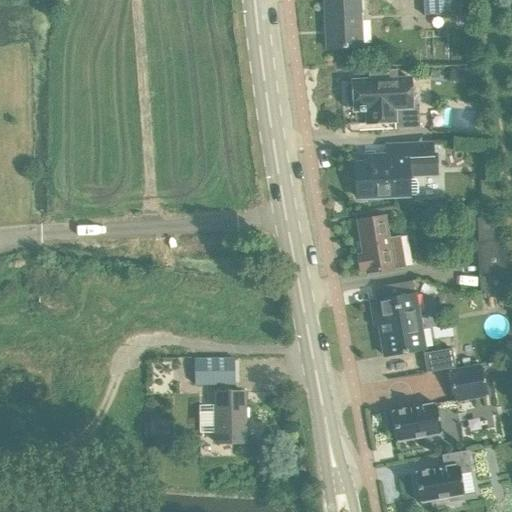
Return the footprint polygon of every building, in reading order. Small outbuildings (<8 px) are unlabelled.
[(324,0),(327,49),(359,47),(356,0),(324,0)] [(421,0),(423,16),(448,15),(446,0),(421,0)] [(352,84),(345,84),(346,108),(353,108),(353,111),(358,111),(358,113),(363,113),(363,111),(365,111),(366,124),(380,123),(384,123),(393,122),(394,122),(394,120),(394,109),(411,109),(411,108),(411,107),(415,104),(415,94),(410,92),(409,78),(402,79),(395,79),(389,79),(389,71),(368,72),(368,80),(351,81),(352,84)] [(426,155),(409,156),(409,168),(426,167),(426,155)] [(365,163),(355,164),(357,198),(407,196),(415,195),(417,193),(416,182),(414,180),(406,180),(406,177),(405,156),(385,157),(364,157),(365,163)] [(491,187),(481,187),(482,205),(497,204),(496,192),(496,190),(491,190),(491,187)] [(364,270),(365,272),(403,266),(402,263),(398,237),(388,239),(384,216),(356,221),(362,254),(355,255),(358,271),(364,270)] [(477,218),(478,241),(478,242),(476,242),(478,259),(504,257),(503,241),(498,241),(496,217),(477,218)] [(478,259),(479,275),(480,291),(510,292),(509,273),(505,274),(504,257),(478,259)] [(377,318),(384,356),(424,349),(411,281),(380,287),(382,299),(370,301),(373,318),(377,318)] [(426,373),(454,368),(451,348),(422,353),(426,373)] [(234,359),(195,360),(195,385),(234,384),(234,359)] [(480,365),(449,371),(455,401),(455,402),(486,396),(480,365)] [(214,393),(214,418),(215,443),(245,443),(244,393),(214,393)] [(390,412),(395,442),(425,436),(425,440),(440,437),(434,404),(420,407),(420,406),(408,408),(408,409),(390,412)] [(413,473),(418,503),(448,497),(448,501),(463,498),(459,474),(470,472),(466,451),(441,456),(443,467),(431,469),(431,470),(413,473)]
